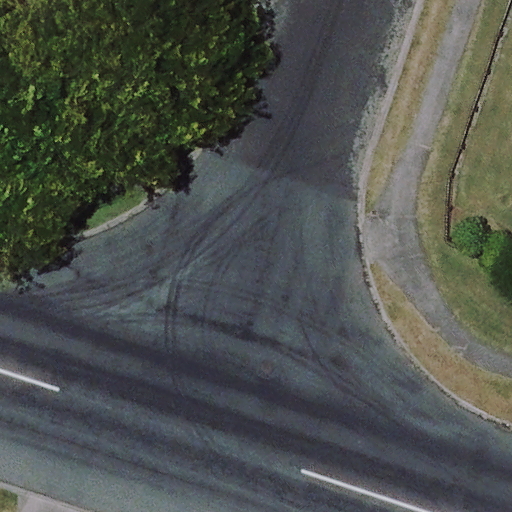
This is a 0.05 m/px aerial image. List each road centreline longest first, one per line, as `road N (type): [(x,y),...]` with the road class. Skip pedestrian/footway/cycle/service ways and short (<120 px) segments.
road 1 (residential): [(206,441),(351,0)]
road 2 (tertiary): [(424,511),(206,441)]
road 3 (tertiary): [(206,441),(0,371)]
